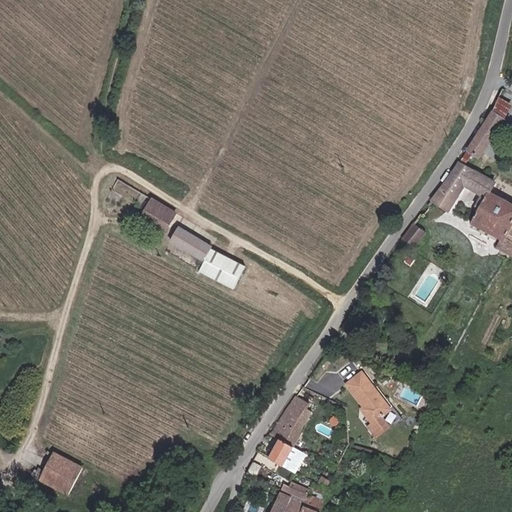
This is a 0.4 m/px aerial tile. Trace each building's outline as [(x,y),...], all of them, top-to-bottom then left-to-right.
[(509,120),(497,111),(469,152),(480,160),(509,120)] [(472,161),(464,156),(458,165),(436,204),(450,212),(465,186),(488,198),(473,224),(504,241),(499,250),(511,256),(511,200),(496,192),(502,182),(471,164),(472,161)] [(155,199),(119,178),(110,193),(146,215),(155,199)] [(176,212),(155,199),(146,215),(143,221),(164,233),(176,212)] [(417,224),(404,241),(418,252),(430,235),(417,224)] [(215,247),(181,229),(174,244),(207,261),(208,259),(209,260),(204,271),(237,289),(249,266),(214,248),(215,247)] [(390,407),(362,371),(346,383),(363,405),(366,410),(361,414),(368,423),(364,426),(372,436),(385,426),(378,416),(390,407)] [(274,435),(284,440),(295,447),(316,411),(311,409),(313,404),(297,395),(274,435)] [(289,446),(278,439),(268,458),(295,473),(305,454),(289,446)] [(52,454),(38,478),(69,495),(81,470),(52,454)] [(286,489),(280,486),(269,511),(317,511),(324,498),(289,483),(286,489)]
